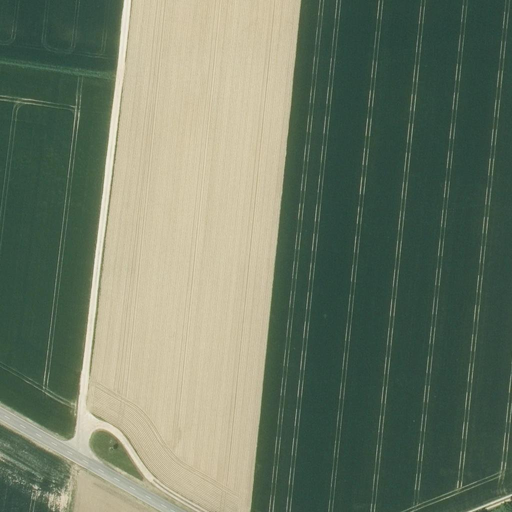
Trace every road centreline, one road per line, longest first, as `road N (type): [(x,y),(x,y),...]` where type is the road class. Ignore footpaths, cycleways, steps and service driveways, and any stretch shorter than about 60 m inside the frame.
road 1 (track): [(127,0),(74,455)]
road 2 (unclassified): [(172,511),(0,413)]
road 3 (track): [(200,511),(148,477),(119,435),(78,421)]
